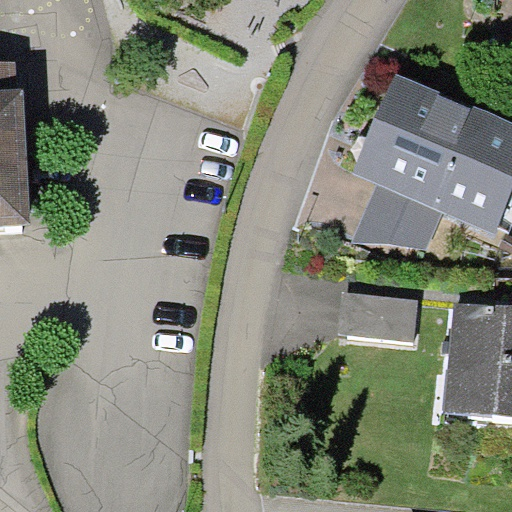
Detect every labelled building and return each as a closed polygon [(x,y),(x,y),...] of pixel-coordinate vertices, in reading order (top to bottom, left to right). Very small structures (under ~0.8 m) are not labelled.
[(0,103),(16,103),(13,66),(0,66),(0,103)] [(511,203),(511,128),(399,79),(354,180),(376,190),(442,219),(495,243),(511,203)] [(0,103),(0,235),(29,235),(26,103),(16,103),(0,103)] [(420,270),(442,219),(376,190),(354,243),(420,270)] [(343,297),(339,336),(413,344),(417,305),(343,297)] [(511,312),(503,312),(455,307),(444,412),(511,418),(511,312)]
